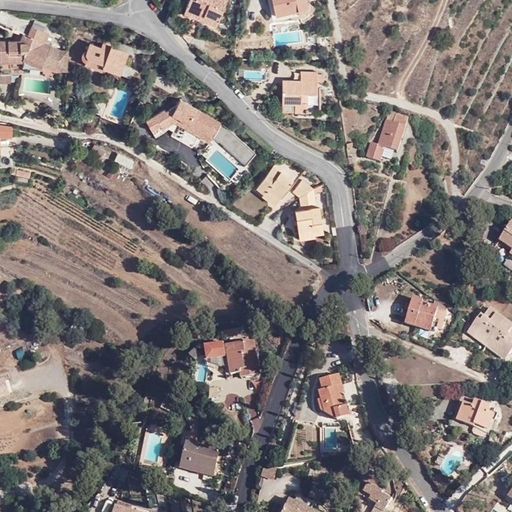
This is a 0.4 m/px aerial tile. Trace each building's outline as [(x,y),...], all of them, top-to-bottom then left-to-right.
[(226,0),(188,0),(184,11),(216,25),(226,0)] [(308,6),(306,0),(272,0),(276,13),(308,6)] [(87,59),(100,65),(120,73),(129,53),(104,42),(101,46),(91,42),(87,50),(85,50),(82,52),(81,55),(82,58),(84,60),(86,61),(87,59)] [(99,68),(100,65),(87,59),(86,61),(86,63),(99,68)] [(281,78),(281,103),(294,103),(294,110),(306,110),(306,91),(316,91),(317,70),(300,70),(300,79),(281,78)] [(0,73),(0,82),(9,82),(9,74),(0,73)] [(154,128),(162,124),(174,117),(176,121),(210,141),(221,122),(182,98),(148,118),(154,128)] [(385,149),(396,153),(408,118),(388,112),(378,144),(373,142),(368,157),(381,161),(385,149)] [(174,117),(162,124),(164,128),(176,121),(174,117)] [(101,158),(105,151),(95,143),(90,150),(101,158)] [(416,147),(410,146),(406,161),(412,163),(416,147)] [(393,165),(396,153),(385,149),(381,161),(393,165)] [(257,187),(264,192),(266,189),(278,198),(293,179),(274,164),(257,187)] [(12,168),(11,173),(29,177),(30,172),(12,168)] [(294,190),(300,196),(314,187),(304,178),(294,190)] [(322,190),(322,183),(314,187),(300,196),(301,204),(316,202),(315,191),(322,190)] [(266,189),(264,192),(263,194),(274,203),(278,198),(266,189)] [(297,210),(300,231),(315,229),(316,232),(324,231),(321,206),(297,210)] [(511,222),(502,237),(511,244),(511,222)] [(315,229),(300,231),(301,237),(316,235),(316,232),(315,229)] [(481,255),(475,249),(469,255),(476,261),(481,255)] [(432,329),(435,319),(438,308),(423,303),(424,300),(414,297),(412,304),(409,312),(405,324),(415,326),(415,323),(432,329)] [(486,345),(506,318),(491,307),(485,316),(482,314),(472,327),(481,333),(478,339),(486,345)] [(511,322),(506,318),(486,345),(496,352),(500,347),(510,354),(511,350),(511,322)] [(439,320),(435,319),(432,329),(415,323),(415,326),(434,333),(439,320)] [(481,333),(472,327),(468,332),(478,339),(481,333)] [(329,341),(322,354),(333,360),(340,348),(329,341)] [(231,375),(241,373),(240,370),(258,367),(254,342),(226,346),(231,375)] [(200,352),(194,347),(191,352),(196,357),(200,352)] [(506,359),(510,354),(500,347),(496,352),(506,359)] [(240,370),(241,373),(241,377),(259,374),(258,367),(240,370)] [(350,417),(344,398),(344,395),(348,393),(343,375),(323,380),(326,390),(321,391),(322,399),(319,401),(322,412),(339,421),(350,417)] [(473,405),(475,400),(462,395),(452,418),(456,420),(463,402),(473,405)] [(178,404),(165,397),(161,407),(173,413),(178,404)] [(491,406),(475,400),(473,405),(463,402),(456,420),(474,427),(475,424),(489,429),(494,414),(488,412),(491,406)] [(487,433),(489,429),(475,424),(474,427),(487,433)] [(147,461),(169,462),(169,430),(148,430),(147,461)] [(188,439),(182,464),(215,472),(220,450),(198,445),(199,442),(188,439)] [(507,470),(500,461),(494,466),(502,475),(507,470)] [(215,472),(182,464),(180,469),(214,477),(215,472)] [(267,469),(264,468),(261,476),(273,481),(276,472),(267,469)] [(390,511),(385,509),(392,498),(382,492),(383,491),(369,482),(363,490),(371,495),(369,499),(376,504),(371,511),(390,511)] [(322,511),(307,505),(302,503),(303,501),(303,500),(297,497),(295,500),(290,498),(283,511),(322,511)]
